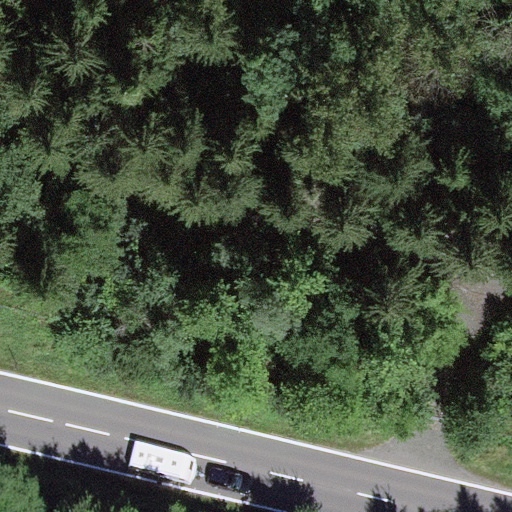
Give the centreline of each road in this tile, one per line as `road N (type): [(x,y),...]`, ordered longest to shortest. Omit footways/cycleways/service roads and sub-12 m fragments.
road 1 (track): [(0,143),(173,194),(511,268)]
road 2 (primary): [(0,408),(441,511)]
road 3 (track): [(402,502),(470,259)]
